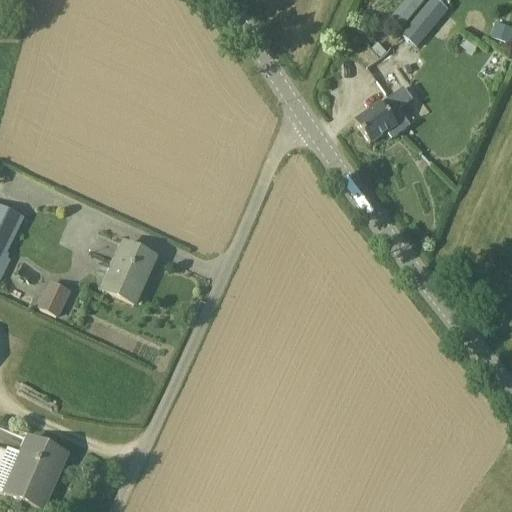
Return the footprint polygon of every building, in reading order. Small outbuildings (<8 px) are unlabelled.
[(399,33),(426,0),(407,0),(388,23),(399,33)] [(427,9),(406,36),(421,48),(446,15),(439,9),(434,14),(427,9)] [(491,40),(510,46),(511,39),(511,30),(495,25),(491,40)] [(370,147),(395,129),(387,118),(401,109),(393,98),(371,114),(354,125),(370,147)] [(0,288),(12,262),(7,260),(24,221),(0,210),(0,288)] [(152,259),(134,251),(124,247),(102,294),(133,308),(142,288),(139,287),(152,259)] [(66,302),(46,292),(37,311),(57,321),(66,302)] [(66,458),(47,449),(28,441),(20,458),(0,448),(0,493),(2,495),(40,511),(41,511),(53,486),(50,484),(54,476),(57,477),(66,458)]
